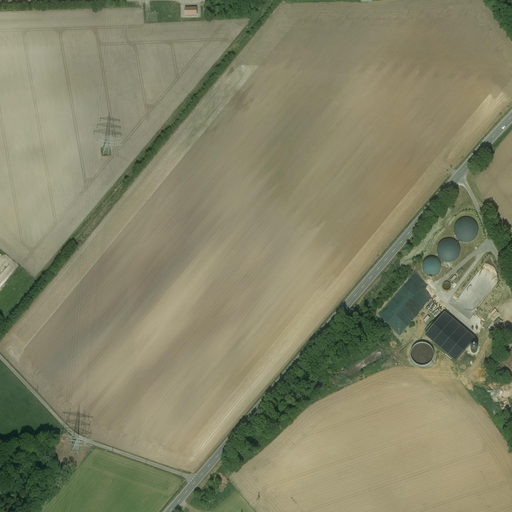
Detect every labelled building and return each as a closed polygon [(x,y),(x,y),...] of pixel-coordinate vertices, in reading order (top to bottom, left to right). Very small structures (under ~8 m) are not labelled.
[(197,9),(185,9),(185,17),(197,17),(197,9)] [(455,235),(457,238),(459,240),(461,242),(464,243),(467,243),(470,242),(473,241),(476,238),(477,235),(478,232),(478,229),(477,226),(476,223),(473,220),(469,219),(465,218),(462,219),(458,221),(456,224),(454,227),(454,231),(455,235)] [(456,260),(459,258),(460,255),(460,251),(460,248),(458,245),(456,242),(453,240),(450,240),(447,240),(444,241),(441,242),(439,245),(437,248),(437,251),(437,255),(439,258),(441,260),(444,262),(447,263),(450,263),(454,262),(456,260)] [(437,275),(439,273),(440,270),(441,268),(441,265),(440,262),(438,260),(436,259),(433,258),(431,258),(428,258),(426,260),(424,261),(423,264),(422,268),(423,271),(425,274),(427,275),(430,276),(434,276),(437,275)] [(434,304),(432,302),(426,309),(428,311),(434,304)] [(434,363),(437,346),(418,343),(415,360),(421,361),(420,364),(427,365),(428,362),(434,363)] [(511,347),(500,360),(511,372),(511,347)] [(38,464),(32,461),(29,465),(35,469),(38,464)]
